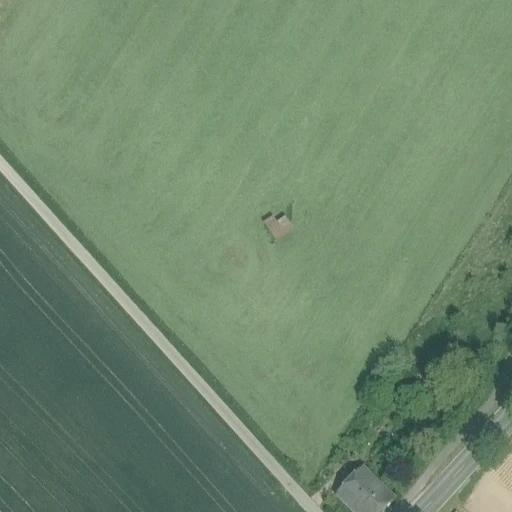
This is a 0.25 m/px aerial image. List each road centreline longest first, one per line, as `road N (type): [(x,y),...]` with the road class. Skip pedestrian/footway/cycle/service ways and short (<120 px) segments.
road 1 (unclassified): [(311,511),(0,166)]
road 2 (secondary): [(511,413),(423,511)]
